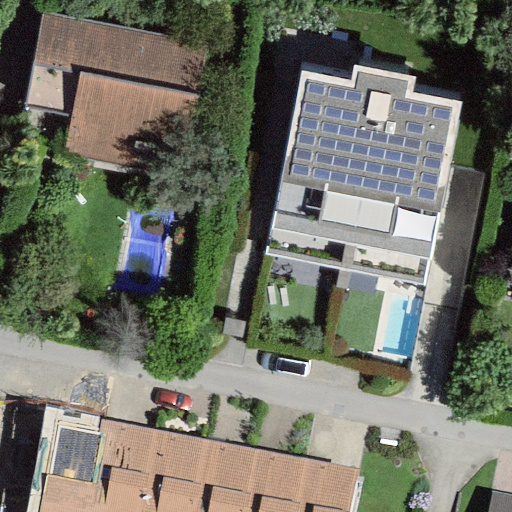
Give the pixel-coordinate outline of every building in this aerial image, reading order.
[(184,176),(209,44),(42,14),(25,106),(72,115),(64,155),(184,176)] [(300,74),(265,256),(422,286),(457,102),(409,93),(411,79),(353,68),(350,84),(300,74)] [(137,511),(153,429),(44,406),(24,511),(137,511)] [(137,511),(190,511),(204,439),(153,429),(137,511)] [(240,511),(253,451),(204,439),(190,511),(240,511)] [(293,511),(303,459),(253,451),(240,511),(293,511)] [(348,511),(356,468),(303,459),(293,511),(348,511)] [(511,511),(511,495),(490,491),(486,511),(511,511)]
